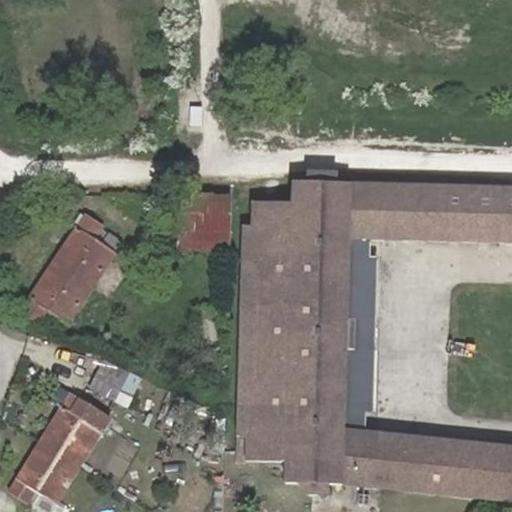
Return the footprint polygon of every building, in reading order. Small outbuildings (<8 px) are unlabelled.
[(511,245),(511,188),(289,185),(285,209),(250,208),(248,227),(237,230),(231,441),(241,441),(243,467),(284,467),(282,497),(342,490),(511,506),(511,444),(343,428),(349,237),(511,245)] [(228,252),(229,201),(179,200),(178,251),(228,252)] [(103,225),(84,215),(23,309),(43,321),(51,309),(73,322),(118,255),(95,240),(103,225)] [(222,310),(203,308),(201,326),(219,329),(222,310)] [(40,486),(61,498),(110,422),(69,398),(11,487),(31,501),(40,486)] [(121,446),(110,468),(119,473),(131,451),(121,446)]
